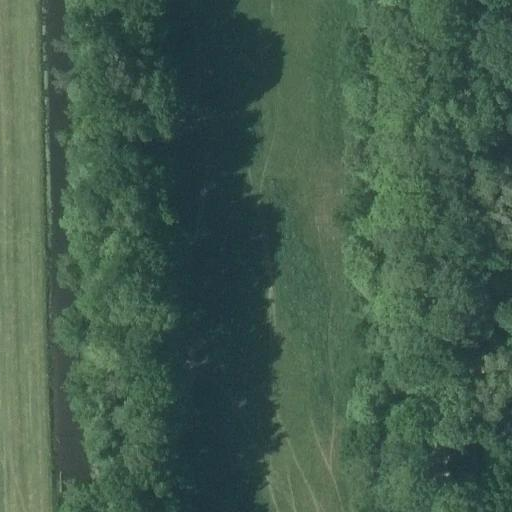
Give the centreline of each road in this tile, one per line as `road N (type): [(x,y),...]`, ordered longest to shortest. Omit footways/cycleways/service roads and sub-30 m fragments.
road 1 (track): [(427,511),(415,0)]
road 2 (track): [(423,302),(511,453)]
